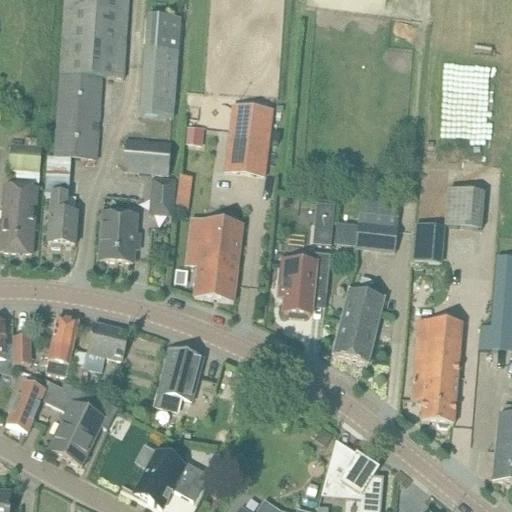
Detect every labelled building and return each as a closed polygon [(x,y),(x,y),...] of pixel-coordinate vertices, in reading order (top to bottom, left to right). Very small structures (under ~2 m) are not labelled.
[(64,0),(59,77),(102,80),(122,82),(128,0),(64,0)] [(145,17),(141,69),(177,71),(179,39),(180,19),(145,17)] [(102,80),(59,77),(53,159),(96,162),(102,80)] [(233,109),(225,175),(265,180),(272,114),(233,109)] [(188,129),(186,145),(203,147),(205,131),(188,129)] [(122,175),(167,179),(170,146),(125,141),(122,175)] [(37,175),(40,150),(11,147),(8,172),(37,175)] [(190,212),(191,177),(177,177),(176,211),(190,212)] [(152,182),(150,208),(172,210),(174,183),(152,182)] [(0,254),(32,256),(33,237),(37,191),(5,189),(0,252),(0,254)] [(443,228),(443,229),(480,233),(484,197),(447,193),(443,228)] [(74,247),(76,227),(77,215),(65,214),(66,195),(52,194),(51,213),(50,213),(48,245),(50,246),(51,250),(60,251),(62,246),(74,247)] [(397,229),(399,206),(361,202),(358,228),(354,228),(352,249),(352,250),(396,255),(399,229),(397,229)] [(318,206),(317,222),(333,223),(334,208),(318,206)] [(136,218),(103,216),(99,263),(132,266),(133,252),(138,252),(139,237),(134,236),(136,218)] [(235,285),(242,229),(191,223),(188,248),(186,268),(197,269),(193,300),(233,304),(235,285)] [(441,266),(443,229),(443,228),(415,226),(412,264),(441,266)] [(289,316),(289,320),(303,321),(304,317),(310,318),(312,295),(326,296),(330,257),(305,255),(304,265),(283,263),(279,299),(285,300),(283,315),(289,316)] [(511,259),(495,258),(490,328),(511,330),(511,315),(511,259)] [(367,366),(372,347),(384,301),(349,292),(337,338),(332,358),(367,366)] [(71,354),(73,343),(78,324),(57,320),(53,339),(51,349),(45,377),(65,381),(71,354)] [(421,424),(437,426),(439,430),(447,430),(449,427),(453,427),(461,326),(418,322),(411,403),(422,404),(421,424)] [(88,346),(82,371),(101,375),(105,360),(121,364),(128,335),(93,326),(88,346)] [(29,339),(13,339),(13,367),(30,367),(29,339)] [(203,360),(169,351),(154,407),(177,413),(181,400),(192,403),(203,360)] [(70,368),(66,387),(72,389),(78,391),(82,371),(70,368)] [(9,421),(6,428),(27,437),(34,418),(41,403),(48,384),(49,384),(41,381),(37,390),(24,385),(16,404),(12,404),(6,418),(9,421)] [(107,432),(117,412),(72,389),(66,387),(64,386),(61,390),(48,384),(41,403),(53,409),(66,415),(47,453),(81,471),(102,429),(107,432)] [(235,402),(231,414),(243,418),(248,402),(238,399),(237,403),(235,402)] [(511,416),(499,415),(494,464),(492,484),(511,485),(511,416)] [(321,431),(317,438),(318,443),(324,447),(331,437),(321,431)] [(156,454),(132,498),(157,511),(163,511),(172,496),(193,507),(209,478),(185,465),(182,469),(156,454)] [(331,459),(319,504),(358,508),(357,511),(377,511),(379,486),(369,485),(373,481),(353,466),(351,470),(331,459)] [(0,511),(8,511),(10,495),(0,494),(0,511)]
